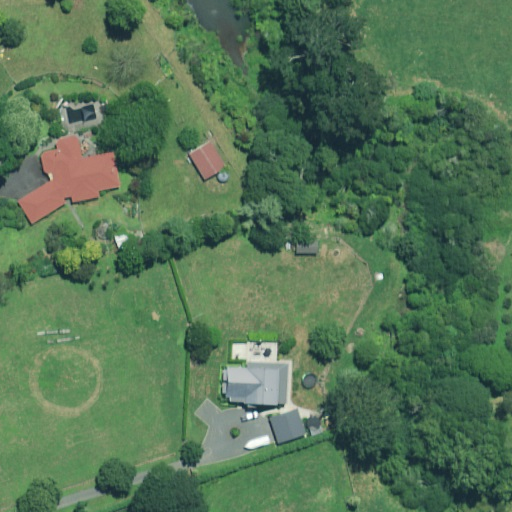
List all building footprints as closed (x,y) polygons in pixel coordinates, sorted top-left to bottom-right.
[(20,204),(33,224),(65,203),(62,199),(72,198),(72,204),(99,201),(98,191),(118,189),(115,155),(86,158),(73,134),(36,155),(51,183),(20,204)] [(226,168),(210,143),(189,155),(205,181),(226,168)] [(127,233),(115,237),(118,248),(131,243),(127,233)] [(319,241),(296,240),(296,254),(318,255),(319,241)] [(244,403),(244,406),(276,407),(276,404),(286,405),(288,365),(247,364),(247,370),(226,369),(225,397),(230,397),(230,403),(244,403)] [(305,435),(297,410),(269,419),(278,445),(305,435)] [(166,444),(145,451),(148,460),(169,453),(166,444)]
